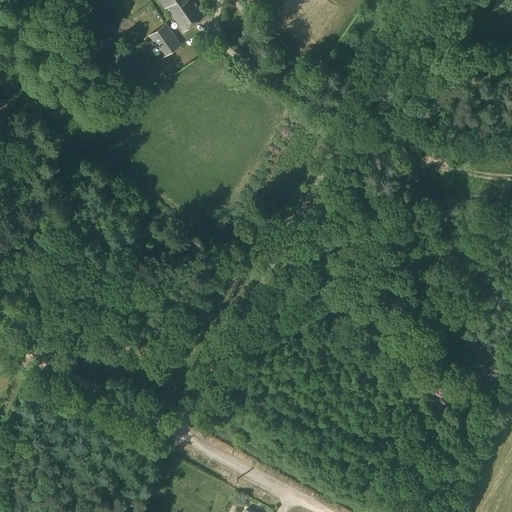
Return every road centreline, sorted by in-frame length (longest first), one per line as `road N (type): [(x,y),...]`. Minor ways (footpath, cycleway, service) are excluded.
road 1 (residential): [(179,431),(415,0)]
road 2 (track): [(0,334),(179,431)]
road 3 (unclassified): [(282,511),(292,494),(179,431)]
